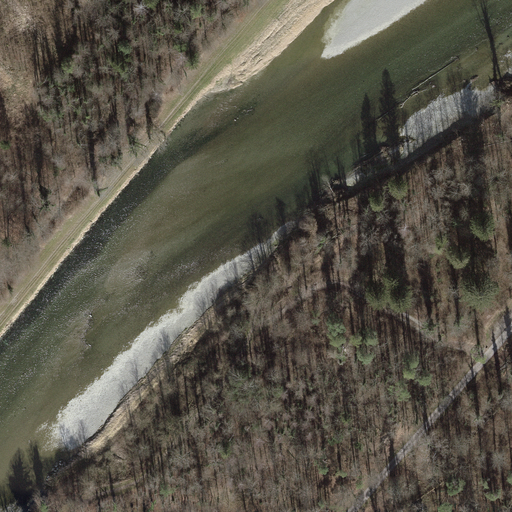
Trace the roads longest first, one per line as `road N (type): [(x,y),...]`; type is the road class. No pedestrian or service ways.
road 1 (track): [(269,0),(0,321)]
road 2 (track): [(486,356),(335,281),(254,320)]
road 3 (unclassified): [(511,327),(351,511)]
